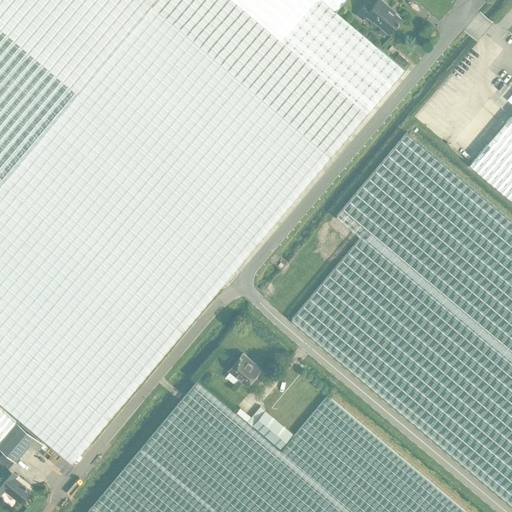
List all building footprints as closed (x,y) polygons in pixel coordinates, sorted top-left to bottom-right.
[(342,0),(0,0),(0,402),(71,463),(403,68),(335,10),(342,0)] [(389,9),(390,8),(380,0),(377,0),(373,6),(368,1),(357,14),(362,19),(365,15),(372,20),(373,19),(389,33),(401,19),(389,9)] [(403,66),(408,61),(398,53),(394,58),(403,66)] [(470,164),(511,199),(511,116),(510,115),(470,164)] [(511,220),(407,132),(337,215),(361,236),(292,318),(511,503),(511,220)] [(248,385),(262,368),(254,362),(253,365),(242,355),(230,369),(248,385)] [(466,511),(327,396),(281,450),(198,381),(88,511),(466,511)] [(4,465),(5,465),(11,457),(12,458),(26,441),(33,447),(39,440),(13,419),(0,407),(0,447),(4,452),(0,456),(0,461),(4,465)] [(293,433),(265,410),(253,424),(281,447),(293,433)] [(13,472),(5,465),(4,465),(0,470),(0,494),(4,490),(19,502),(20,501),(21,502),(24,501),(27,498),(28,496),(29,493),(29,492),(28,491),(29,490),(11,475),(13,472)]
